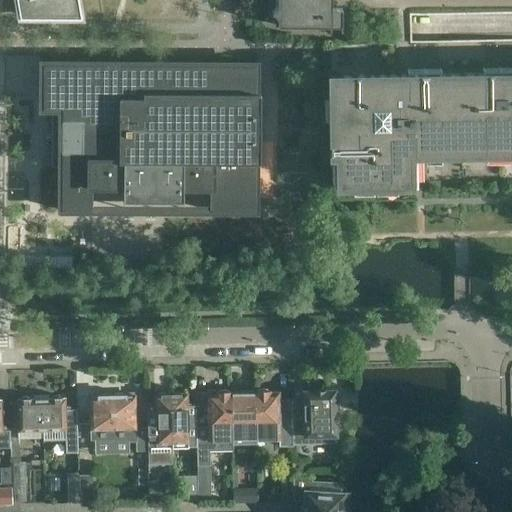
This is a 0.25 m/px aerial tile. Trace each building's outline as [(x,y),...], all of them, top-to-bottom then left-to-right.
[(16,0),(19,15),(81,15),(78,0),(16,0)] [(277,0),(277,6),(271,12),(277,18),(277,26),(341,26),(341,8),(330,8),(331,2),(331,0),(277,0)] [(327,41),(327,42),(330,186),(330,187),(331,188),(332,188),(353,187),(354,187),(354,186),(355,185),(355,181),(393,180),(393,185),(393,186),(394,186),(394,187),(395,187),(511,184),(511,36),(329,40),(328,40),(327,41)] [(260,162),(260,93),(256,93),(256,64),(41,62),(41,99),(42,99),(42,108),(51,108),(50,167),(60,167),(60,210),(92,210),(92,185),(122,185),(122,201),(183,201),(183,186),(208,186),(208,211),(255,211),(255,162),(260,162)] [(254,391),(254,392),(256,439),(278,438),(278,446),(292,446),(291,416),(279,416),(278,392),(270,393),(270,390),(268,390),(265,389),(259,389),(257,391),(254,391)] [(232,444),(231,393),(231,391),(228,391),(225,390),(220,390),(217,392),(214,392),(214,394),(206,394),(207,414),(195,414),(196,466),(197,466),(209,466),(209,455),(232,454),(232,444)] [(256,439),(254,392),(245,392),(242,391),(240,392),(231,393),(232,444),(256,443),(256,439)] [(334,412),(334,411),(334,409),(338,409),(338,393),(334,393),(334,391),(324,392),(324,391),(314,391),(314,397),(304,397),(304,417),(292,417),(293,444),(335,443),(335,423),(335,422),(335,412),(334,412)] [(173,394),(170,394),(173,446),(188,446),(186,393),(183,393),(178,392),(173,394)] [(173,446),(170,394),(168,394),(163,393),(157,394),(154,394),(155,428),(148,428),(148,452),(148,471),(157,470),(157,447),(173,446)] [(77,409),(65,409),(65,397),(61,397),(58,395),(54,395),(52,397),(41,398),(42,438),(42,440),(65,439),(66,453),(79,453),(77,409)] [(134,395),(111,396),(112,441),(128,440),(128,442),(135,442),(135,452),(148,452),(148,428),(135,428),(134,395)] [(42,438),(41,398),(30,398),(27,396),(23,396),(21,398),(17,398),(17,404),(1,404),(2,430),(9,430),(10,446),(11,445),(12,463),(14,503),(27,502),(25,462),(21,462),(20,438),(42,438)] [(112,441),(111,396),(89,396),(90,441),(112,441)] [(2,430),(1,404),(1,399),(0,398),(0,445),(10,446),(9,430),(2,430)] [(208,466),(197,466),(197,491),(208,491),(208,466)] [(0,483),(10,483),(9,467),(0,467),(0,483)] [(149,486),(148,471),(139,470),(139,486),(149,486)] [(67,473),(68,503),(78,503),(78,473),(67,473)] [(92,476),(78,476),(79,504),(93,504),(92,476)] [(197,501),(196,477),(177,477),(177,501),(197,501)] [(281,478),(281,500),(292,500),(293,478),(281,478)] [(313,478),(294,478),(293,501),(305,501),(305,506),(304,506),(303,511),(346,511),(348,493),(313,492),(313,478)] [(10,488),(0,488),(0,504),(11,504),(10,488)] [(258,488),(232,489),(232,503),(258,503),(258,488)] [(170,491),(164,491),(164,496),(164,501),(172,500),(172,491),(170,491)]
